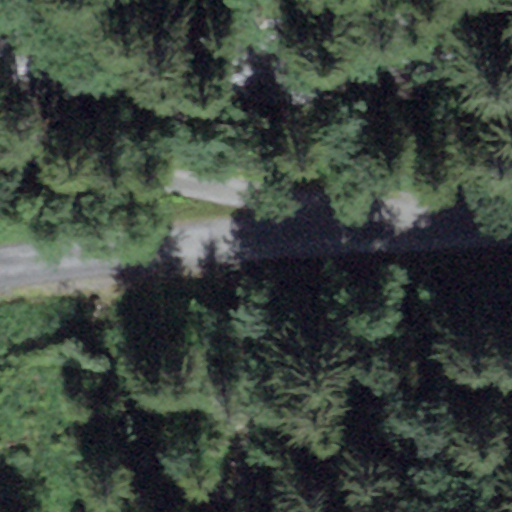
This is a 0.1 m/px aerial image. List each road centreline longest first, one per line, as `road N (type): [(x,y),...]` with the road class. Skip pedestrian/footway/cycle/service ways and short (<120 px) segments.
road 1 (unclassified): [(0,275),(364,236),(511,229)]
road 2 (track): [(364,236),(322,205),(0,133)]
